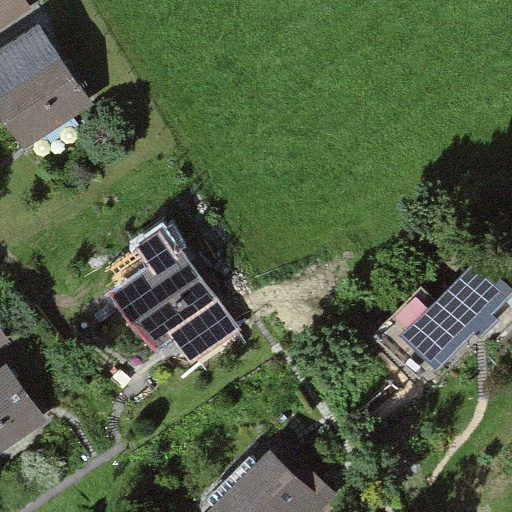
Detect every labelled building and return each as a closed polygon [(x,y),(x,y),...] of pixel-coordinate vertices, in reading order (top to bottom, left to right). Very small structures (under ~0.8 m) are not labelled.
[(24,0),(0,0),(0,28),(30,9),(24,0)] [(35,26),(0,49),(0,118),(22,151),(89,106),(35,26)] [(148,270),(112,296),(154,353),(171,341),(189,366),(239,330),(163,224),(132,247),(148,270)] [(511,294),(511,293),(475,259),(401,338),(439,373),(511,294)] [(0,328),(0,352),(11,345),(0,328)] [(0,456),(44,427),(5,369),(0,372),(0,456)] [(281,441),(213,511),(324,511),(339,497),(281,441)]
